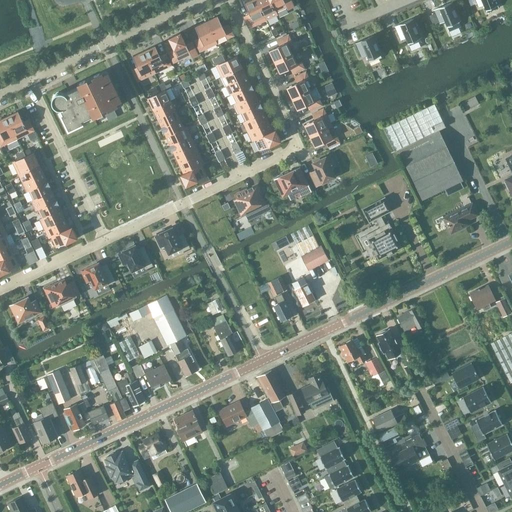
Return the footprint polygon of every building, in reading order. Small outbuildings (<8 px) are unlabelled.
[(256,0),(252,0),(251,1),(251,0),(250,0),(250,1),(245,3),(244,3),(250,14),(244,17),(250,29),(267,20),(256,0)] [(270,0),(256,0),(267,20),(278,15),(277,12),(276,13),(270,0)] [(270,0),(276,13),(277,12),(287,8),(288,10),(295,7),(291,0),(270,0)] [(477,4),(478,7),(484,5),(487,13),(499,8),(498,5),(500,4),(497,0),(475,0),(476,3),(477,4)] [(439,23),(440,24),(445,22),(449,32),(461,27),(459,22),(461,21),(453,2),(439,8),(440,10),(435,12),(435,13),(439,23)] [(435,13),(430,16),(433,25),(439,23),(435,13)] [(207,21),(206,21),(215,40),(216,40),(226,35),(228,39),(234,36),(229,24),(223,27),(217,16),(217,17),(212,19),(212,18),(211,19),(212,19),(207,22),(207,21)] [(395,29),(400,41),(406,38),(409,46),(421,41),(420,38),(422,38),(414,19),(400,24),(401,27),(395,29)] [(215,40),(206,21),(206,22),(202,24),(201,24),(201,25),(196,27),(196,26),(195,27),(200,38),(195,40),(200,52),(218,44),(216,40),(215,40)] [(297,21),(291,24),(293,29),(300,26),(297,21)] [(169,38),(175,50),(169,53),(174,63),(190,55),(192,58),(198,55),(192,42),(186,45),(180,33),(169,38)] [(274,63),(293,54),(288,43),(292,41),(289,35),(277,40),(280,46),(269,51),(269,52),(270,52),(272,57),(271,57),(272,57),(275,62),(274,62),(274,63)] [(356,46),(361,57),(366,55),(370,63),(382,58),(381,55),(383,54),(374,35),(361,41),(361,43),(356,46)] [(144,51),(153,70),(152,70),(154,74),(172,66),(166,54),(160,57),(155,46),(154,46),(155,47),(150,49),(150,48),(149,48),(149,49),(144,52),(144,51)] [(144,51),(144,52),(139,54),(139,53),(138,54),(133,57),(133,56),(138,67),(132,70),(138,82),(144,79),(142,75),(152,70),(153,70),(144,51)] [(274,63),(275,63),(277,67),(276,68),(277,68),(280,73),(279,73),(279,74),(290,68),(293,74),(305,69),(302,62),(298,64),(293,54),(274,63)] [(222,77),(243,67),(243,66),(241,67),(240,64),(241,64),(240,62),(240,61),(239,61),(237,56),(238,56),(238,55),(225,61),(221,63),(216,66),(222,77)] [(226,86),(247,76),(246,76),(245,72),(245,71),(244,71),(242,67),(243,67),(222,77),(226,86)] [(511,69),(511,67),(501,72),(506,83),(511,79),(511,69)] [(94,118),(109,111),(118,106),(117,104),(122,101),(109,72),(103,75),(102,72),(78,84),(79,87),(74,89),(75,91),(70,94),(67,89),(68,92),(65,93),(64,93),(63,93),(62,92),(61,92),(60,92),(59,92),(58,93),(57,93),(56,94),(55,94),(54,95),(53,96),(53,97),(52,98),(52,99),(52,100),(52,101),(52,102),(52,103),(53,104),(53,105),(54,106),(55,107),(56,108),(60,106),(64,113),(62,114),(69,129),(83,123),(82,120),(92,115),(94,118)] [(203,72),(198,74),(200,80),(206,78),(203,72)] [(291,99),(292,99),(310,91),(305,80),(309,78),(306,72),(295,77),(297,83),(286,88),(286,89),(287,88),(290,93),(289,94),(290,94),(292,99),(291,99)] [(233,94),(252,85),(251,85),(249,81),(250,81),(249,80),(247,76),(226,86),(231,96),(233,94)] [(187,80),(182,82),(184,88),(190,85),(187,80)] [(332,83),(324,86),(327,93),(335,90),(332,83)] [(237,103),(256,94),(255,94),(253,90),(254,90),(254,89),(253,90),(251,86),(252,85),(233,94),(237,103)] [(152,110),(171,101),(166,90),(147,99),(148,99),(150,104),(150,105),(151,104),(152,106),(153,106),(154,109),(152,109),(152,110)] [(292,99),(292,100),(292,99),(295,104),(294,105),(295,105),(297,110),(297,111),(308,105),(311,111),(322,106),(319,99),(315,101),(310,91),(292,99)] [(242,112),(260,103),(260,104),(258,99),(258,98),(257,99),(256,95),(256,94),(237,103),(235,104),(239,114),(242,113),(242,112)] [(464,110),(468,108),(478,103),(475,96),(460,103),(464,110)] [(171,101),(152,110),(153,110),(155,114),(155,115),(156,115),(157,118),(157,119),(175,110),(171,101)] [(246,121),(246,122),(265,113),(265,112),(264,113),(262,109),(263,108),(262,108),(260,104),(261,104),(260,103),(242,112),(242,113),(246,121)] [(399,151),(440,131),(446,128),(435,104),(384,128),(396,152),(399,151)] [(309,136),(332,125),(324,108),(312,114),(315,120),(304,125),(304,126),(305,125),(307,130),(306,131),(307,131),(310,136),(309,136)] [(175,110),(157,119),(158,119),(160,123),(159,123),(159,124),(160,123),(162,128),(161,128),(180,119),(175,110)] [(7,116),(18,139),(35,131),(29,119),(23,122),(18,111),(17,111),(18,112),(13,114),(12,114),(12,115),(7,117),(7,116)] [(265,113),(246,122),(246,121),(243,122),(248,132),(269,122),(268,122),(266,118),(267,117),(266,117),(264,113),(265,113)] [(18,139),(7,116),(6,116),(7,117),(2,119),(1,119),(1,120),(0,120),(0,130),(1,133),(0,133),(0,145),(1,147),(18,139)] [(180,119),(161,128),(161,129),(162,128),(164,132),(163,132),(163,133),(164,133),(166,137),(165,137),(166,137),(184,129),(184,128),(180,119)] [(273,131),(271,127),(272,127),(271,126),(269,123),(269,122),(248,132),(252,142),(255,140),(273,131)] [(309,136),(309,137),(310,136),(312,141),(312,142),(313,142),(315,147),(314,147),(314,148),(326,142),(328,148),(340,143),(332,125),(309,136)] [(184,129),(166,137),(166,138),(166,137),(168,141),(168,142),(169,142),(171,146),(170,146),(170,147),(191,136),(187,127),(184,128),(184,129)] [(276,130),(273,131),(255,140),(262,154),(271,150),(269,147),(281,141),(276,130)] [(440,131),(399,151),(423,199),(463,180),(440,131)] [(191,136),(170,147),(171,147),(173,150),(172,151),(173,151),(175,155),(174,156),(196,146),(191,136)] [(196,146),(174,156),(175,156),(177,160),(176,160),(177,161),(177,160),(179,164),(179,165),(200,155),(196,146)] [(13,163),(18,174),(40,164),(39,163),(39,164),(36,159),(37,158),(36,158),(34,153),(35,153),(34,152),(13,163)] [(182,169),(184,174),(202,165),(202,166),(205,164),(200,155),(179,165),(180,165),(181,169),(181,170),(182,169)] [(330,155),(313,163),(316,170),(310,173),(316,187),(323,183),(335,177),(331,169),(336,167),(330,155)] [(40,164),(18,174),(23,183),(44,173),(44,172),(43,173),(41,169),(42,169),(42,168),(41,168),(39,164),(40,164)] [(209,180),(202,166),(202,165),(184,174),(181,175),(186,186),(199,181),(200,184),(209,180)] [(275,179),(274,179),(274,180),(275,180),(276,184),(278,182),(281,187),(278,188),(282,197),(283,198),(284,197),(298,190),(301,196),(311,191),(308,186),(309,185),(308,185),(300,168),(300,167),(299,167),(299,168),(283,175),(282,174),(276,177),(277,178),(275,179)] [(23,183),(27,193),(30,191),(48,182),(46,178),(46,177),(45,177),(43,173),(44,173),(23,183)] [(30,191),(34,200),(53,191),(52,191),(50,187),(51,187),(50,186),(48,183),(49,182),(48,182),(30,191)] [(271,210),(260,186),(248,192),(246,186),(239,189),(240,192),(235,195),(236,199),(234,200),(242,217),(246,215),(248,220),(253,218),(254,221),(265,216),(264,213),(271,210)] [(389,199),(390,204),(406,200),(403,186),(395,188),(397,197),(389,199)] [(39,210),(39,209),(57,200),(56,200),(54,196),(55,196),(55,195),(54,196),(52,192),(53,191),(34,200),(31,201),(36,211),(39,210)] [(367,235),(361,238),(366,249),(372,247),(379,260),(388,255),(388,256),(389,255),(392,253),(392,254),(393,253),(392,253),(402,248),(391,227),(389,223),(385,225),(381,216),(392,211),(385,197),(362,209),(368,220),(375,216),(381,228),(380,228),(382,232),(369,239),(367,235)] [(39,210),(43,218),(62,210),(61,209),(61,210),(59,205),(58,205),(57,201),(57,200),(39,209),(39,210)] [(228,202),(222,205),(225,211),(231,208),(228,202)] [(444,218),(451,233),(468,225),(466,221),(478,215),(472,204),(444,218)] [(43,218),(40,219),(45,229),(66,219),(65,219),(63,215),(64,214),(63,214),(61,210),(62,210),(43,218)] [(70,228),(69,228),(68,224),(68,223),(67,223),(65,219),(66,219),(45,229),(49,239),(52,237),(70,228)] [(480,246),(488,243),(480,224),(472,228),(480,246)] [(288,232),(296,254),(316,246),(307,225),(288,232)] [(5,237),(8,236),(3,226),(0,227),(0,238),(5,237)] [(72,227),(69,228),(70,228),(52,237),(59,251),(67,247),(66,244),(78,238),(72,227)] [(252,227),(238,234),(240,239),(254,232),(252,227)] [(158,235),(155,236),(161,248),(165,246),(169,254),(181,248),(183,251),(190,248),(183,234),(177,237),(172,228),(165,231),(164,230),(157,233),(158,235)] [(286,236),(282,238),(285,246),(290,243),(286,236)] [(5,237),(0,238),(0,250),(9,246),(5,237)] [(0,250),(0,261),(14,255),(9,246),(0,250)] [(135,246),(118,254),(124,265),(128,263),(132,272),(144,266),(146,269),(153,266),(144,247),(137,250),(135,246)] [(321,246),(301,256),(309,270),(329,260),(321,246)] [(33,263),(38,261),(33,251),(32,247),(26,249),(28,253),(33,263)] [(21,269),(14,255),(0,261),(0,275),(11,270),(12,273),(21,269)] [(82,271),(87,283),(92,281),(95,289),(108,283),(108,285),(115,282),(107,264),(101,267),(99,263),(82,271)] [(280,276),(268,282),(274,295),(287,289),(280,276)] [(295,290),(296,291),(295,293),(297,297),(299,297),(303,306),(304,305),(306,306),(309,304),(310,302),(315,300),(312,292),(314,292),(309,283),(308,284),(305,278),(294,283),(297,289),(295,290)] [(73,281),(67,284),(65,279),(45,289),(53,307),(60,304),(61,305),(74,299),(73,298),(80,294),(73,281)] [(495,300),(488,285),(470,294),(477,309),(482,306),(484,311),(491,308),(489,303),(495,300)] [(122,289),(115,292),(119,301),(126,298),(122,289)] [(292,316),(282,294),(275,297),(278,304),(274,306),(281,321),(292,316)] [(168,346),(171,345),(181,340),(188,336),(177,316),(167,295),(130,313),(133,321),(151,312),(168,346)] [(10,306),(18,323),(18,324),(42,312),(36,300),(30,302),(28,297),(11,305),(10,305),(10,306)] [(504,298),(496,302),(504,317),(511,313),(504,298)] [(216,299),(204,303),(208,314),(219,310),(216,299)] [(398,317),(405,331),(416,326),(418,329),(425,325),(416,308),(398,317)] [(223,315),(213,320),(216,326),(226,320),(223,315)] [(228,355),(239,350),(231,335),(233,334),(226,320),(216,326),(214,327),(228,355)] [(46,321),(40,324),(44,331),(49,328),(46,321)] [(377,336),(381,342),(379,343),(380,346),(380,348),(381,350),(383,351),(384,353),(386,352),(389,359),(392,357),(394,357),(397,356),(398,354),(401,352),(389,329),(387,331),(384,331),(382,331),(381,332),(380,334),(377,336)] [(511,332),(490,341),(505,382),(511,379),(511,332)] [(131,336),(119,342),(129,361),(141,355),(131,336)] [(353,340),(343,344),(339,346),(348,362),(357,357),(360,364),(366,361),(359,348),(362,346),(358,338),(353,341),(353,340)] [(171,345),(177,357),(176,357),(178,361),(186,376),(198,369),(191,354),(188,349),(185,350),(181,340),(171,345)] [(105,344),(109,353),(116,350),(113,341),(105,344)] [(151,341),(140,347),(145,358),(157,352),(151,341)] [(103,356),(91,361),(93,366),(94,367),(100,373),(109,369),(107,365),(105,359),(103,356)] [(366,364),(377,387),(389,381),(378,358),(366,364)] [(91,360),(80,365),(82,370),(93,366),(91,361),(91,360)] [(165,382),(171,379),(164,365),(154,370),(152,366),(144,370),(140,363),(132,368),(137,378),(145,374),(152,387),(153,386),(155,388),(160,386),(160,383),(165,381),(165,382)] [(479,379),(471,363),(452,373),(460,389),(479,379)] [(411,364),(405,367),(412,381),(418,378),(411,364)] [(71,368),(81,395),(91,391),(82,370),(80,365),(71,368)] [(100,373),(108,391),(110,390),(115,402),(111,404),(118,420),(126,417),(124,411),(131,408),(126,397),(123,399),(117,387),(109,369),(100,373)] [(47,375),(59,404),(71,399),(59,370),(47,375)] [(257,377),(276,412),(283,408),(279,400),(285,397),(271,370),(257,377)] [(130,372),(125,374),(127,379),(129,384),(135,381),(130,372)] [(309,386),(302,389),(309,404),(310,403),(313,410),(313,409),(333,400),(333,401),(334,401),(328,387),(327,388),(328,388),(326,389),(322,380),(321,380),(319,374),(309,379),(313,386),(309,387),(309,386)] [(432,379),(435,384),(442,380),(439,375),(432,378),(432,379)] [(137,381),(135,381),(129,384),(127,379),(119,383),(124,394),(125,394),(126,393),(132,407),(146,401),(140,387),(139,387),(137,381)] [(471,413),(491,402),(483,387),(463,397),(471,413)] [(297,391),(288,395),(297,415),(305,412),(304,409),(301,402),(297,391)] [(6,394),(0,396),(0,405),(9,402),(6,394)] [(86,394),(82,396),(87,408),(91,406),(86,394)] [(279,421),(268,399),(251,408),(259,423),(263,430),(279,421)] [(368,399),(362,402),(366,408),(371,406),(368,399)] [(219,411),(227,426),(246,417),(251,427),(255,425),(257,424),(251,410),(245,413),(239,401),(219,411)] [(65,416),(69,423),(71,422),(74,429),(77,427),(78,428),(86,425),(84,421),(91,418),(84,402),(77,405),(77,404),(65,409),(67,415),(65,416)] [(34,423),(43,443),(49,441),(51,442),(52,439),(58,437),(50,419),(58,416),(53,403),(40,408),(44,418),(34,423)] [(94,424),(109,418),(104,406),(88,412),(94,424)] [(13,428),(20,443),(31,438),(21,417),(19,418),(15,409),(10,411),(17,426),(13,428)] [(174,419),(178,427),(179,429),(177,430),(183,442),(203,432),(197,420),(193,410),(174,419)] [(404,414),(395,418),(391,410),(373,419),(379,432),(397,423),(398,425),(407,421),(404,414)] [(495,410),(476,420),(483,434),(503,424),(495,410)] [(279,421),(263,430),(267,439),(284,430),(279,421)] [(257,424),(255,425),(258,432),(263,430),(259,423),(257,424)] [(0,452),(1,453),(8,449),(7,447),(11,445),(1,426),(0,424),(0,452)] [(379,435),(384,446),(401,439),(395,427),(379,435)] [(453,428),(447,430),(452,439),(457,437),(453,428)] [(142,454),(145,459),(151,456),(157,453),(159,457),(167,453),(165,449),(167,448),(164,442),(162,443),(158,434),(143,441),(145,444),(139,447),(142,454)] [(511,442),(507,434),(487,444),(494,460),(511,450),(511,442)] [(391,457),(398,471),(419,460),(429,455),(425,446),(419,435),(405,442),(408,448),(391,457)] [(317,450),(321,457),(320,457),(320,458),(326,468),(326,469),(343,460),(344,459),(345,459),(345,458),(339,448),(340,448),(339,447),(338,448),(337,448),(334,442),(317,450)] [(290,449),(294,456),(307,450),(303,443),(290,449)] [(125,446),(129,455),(135,453),(131,444),(125,446)] [(467,450),(459,454),(462,460),(470,456),(467,450)] [(183,459),(187,457),(183,451),(176,455),(184,467),(187,465),(183,459)] [(108,459),(106,460),(109,466),(107,467),(111,477),(113,476),(116,482),(118,481),(119,482),(128,478),(127,476),(132,474),(132,473),(135,472),(139,482),(137,483),(140,490),(150,486),(138,460),(131,464),(131,465),(129,466),(122,452),(117,455),(116,453),(114,454),(113,453),(109,455),(109,456),(107,457),(108,459)] [(511,462),(511,463),(509,458),(497,464),(499,469),(499,470),(498,470),(498,471),(505,484),(511,479),(511,462)] [(447,459),(442,462),(445,469),(451,466),(447,459)] [(343,460),(326,469),(327,468),(330,475),(325,477),(331,489),(335,487),(336,486),(353,477),(354,477),(354,476),(348,466),(349,466),(348,465),(346,466),(343,460)] [(93,481),(86,484),(80,470),(67,476),(77,497),(86,492),(89,499),(99,494),(93,481)] [(160,472),(154,475),(159,486),(166,483),(160,472)] [(221,472),(207,479),(214,495),(228,488),(221,472)] [(297,477),(289,482),(291,486),(300,482),(297,477)] [(345,505),(356,499),(355,495),(362,492),(355,479),(336,489),(343,501),(345,505)] [(300,482),(291,486),(293,491),(302,486),(300,482)] [(165,499),(171,511),(184,511),(206,501),(197,483),(165,499)] [(482,486),(476,488),(480,496),(486,493),(482,486)] [(491,491),(489,492),(493,500),(500,496),(496,488),(491,491)] [(213,503),(218,511),(219,511),(235,504),(236,504),(240,502),(235,492),(221,499),(215,502),(213,503)] [(212,496),(215,502),(221,499),(219,493),(212,496)] [(8,503),(12,511),(37,511),(35,507),(29,510),(23,496),(8,503)] [(370,511),(372,511),(365,499),(360,502),(358,502),(356,499),(345,505),(347,508),(342,511),(370,511)]
